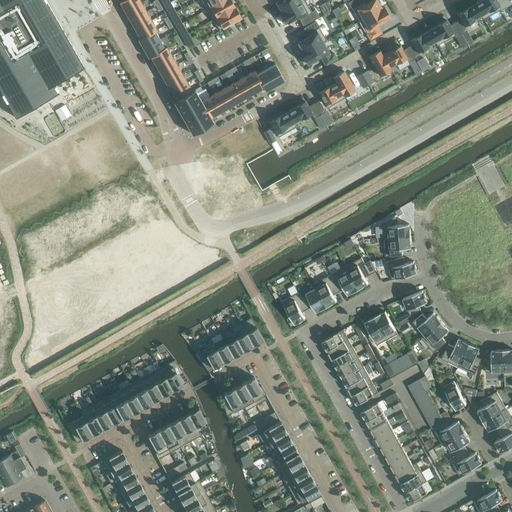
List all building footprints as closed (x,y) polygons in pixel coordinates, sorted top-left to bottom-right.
[(0,0),(0,92),(15,119),(58,94),(54,85),(84,68),(44,0),(0,0)] [(140,0),(123,0),(119,2),(125,12),(142,3),(140,0)] [(201,0),(207,9),(221,0),(201,0)] [(231,0),(221,0),(207,9),(213,19),(235,6),(231,0)] [(278,0),(276,2),(281,12),(280,13),(303,0),(278,0)] [(304,0),(303,0),(280,13),(286,24),(298,17),(303,24),(318,16),(315,10),(312,12),(304,0)] [(362,0),(353,0),(349,3),(359,21),(383,7),(382,8),(381,8),(377,0),(371,0),(365,4),(362,0)] [(481,0),(475,4),(482,17),(483,19),(501,9),(501,10),(507,7),(502,0),(481,0)] [(327,1),(320,5),(325,13),(332,10),(327,1)] [(170,2),(164,5),(167,10),(173,7),(170,2)] [(142,3),(125,12),(130,21),(147,11),(142,3)] [(460,19),(455,22),(461,34),(467,30),(465,27),(482,17),(475,4),(457,14),(460,19)] [(235,6),(213,19),(219,30),(241,17),(235,6)] [(338,18),(344,15),(339,6),(333,10),(338,18)] [(383,7),(359,21),(370,39),(381,33),(377,25),(389,18),(383,7)] [(147,11),(130,21),(135,30),(152,20),(147,11)] [(179,18),(173,21),(177,27),(182,24),(179,18)] [(152,20),(135,30),(140,39),(138,40),(157,29),(152,20)] [(446,20),(429,30),(435,41),(434,41),(437,46),(455,35),(455,37),(461,34),(455,22),(449,25),(446,20)] [(309,36),(298,43),(303,52),(302,54),(326,40),(316,22),(304,28),(309,36)] [(182,24),(177,27),(180,33),(186,30),(182,24)] [(157,29),(138,40),(143,49),(160,39),(155,31),(157,30),(157,29)] [(413,44),(408,47),(414,58),(420,55),(418,51),(434,41),(435,41),(429,30),(411,40),(413,44)] [(355,49),(361,46),(356,35),(350,38),(355,49)] [(188,39),(185,41),(189,48),(194,45),(190,38),(188,39)] [(160,39),(143,49),(148,58),(167,47),(167,46),(165,48),(160,39)] [(326,40),(302,54),(308,64),(320,57),(321,57),(325,65),(337,58),(334,53),(330,55),(323,42),(327,40),(326,40)] [(383,55),(383,56),(390,69),(407,59),(408,62),(414,58),(408,47),(402,50),(400,46),(383,55)] [(167,47),(148,58),(150,57),(155,65),(172,56),(167,47)] [(380,50),(369,57),(379,75),(390,69),(383,56),(383,55),(380,50)] [(172,56),(155,65),(160,74),(177,64),(172,56)] [(423,56),(416,61),(421,70),(428,66),(423,56)] [(177,64),(160,74),(165,83),(182,73),(177,64)] [(275,64),(265,69),(275,86),(285,81),(275,64)] [(265,69),(256,74),(263,88),(266,91),(275,86),(265,69)] [(367,70),(362,73),(368,85),(374,81),(367,70)] [(254,71),(245,76),(255,92),(263,88),(256,74),(254,71)] [(344,71),(333,77),(336,82),(344,95),(354,89),(344,71)] [(182,73),(165,83),(169,90),(170,92),(187,82),(182,73)] [(362,73),(356,76),(363,88),(368,85),(362,73)] [(245,76),(236,81),(246,98),(255,92),(245,76)] [(236,81),(227,86),(237,103),(246,98),(236,81)] [(187,82),(170,92),(175,100),(192,91),(187,82)] [(336,82),(319,92),(327,107),(345,97),(344,95),(336,82)] [(227,86),(218,91),(228,108),(237,103),(227,86)] [(175,100),(173,102),(176,106),(180,113),(189,130),(191,134),(213,121),(211,118),(201,101),(197,93),(195,89),(192,91),(175,100)] [(218,91),(210,96),(219,113),(228,108),(218,91)] [(201,101),(211,118),(219,113),(210,96),(201,101)] [(319,100),(313,103),(320,115),(325,112),(319,100)] [(305,101),(287,111),(294,122),(311,112),(314,118),(320,115),(313,103),(309,106),(308,106),(305,101)] [(66,104),(56,108),(61,119),(71,115),(66,104)] [(287,111),(270,122),(278,137),(296,126),(294,122),(287,111)] [(268,127),(263,130),(269,141),(274,138),(268,127)] [(277,139),(272,142),(277,152),(282,149),(277,139)] [(395,216),(383,223),(384,238),(411,236),(410,228),(409,229),(409,225),(409,224),(406,224),(403,224),(396,225),(395,216)] [(411,243),(411,236),(384,238),(386,256),(403,255),(402,248),(411,248),(411,247),(411,243)] [(362,257),(345,266),(358,290),(365,286),(364,285),(368,283),(365,277),(377,271),(371,260),(365,263),(362,257)] [(387,261),(392,279),(417,273),(417,272),(416,270),(417,270),(415,263),(414,264),(414,262),(414,261),(408,263),(405,263),(404,257),(387,261)] [(338,261),(328,265),(331,273),(341,268),(338,261)] [(345,266),(329,275),(338,292),(344,289),(347,295),(352,292),(352,293),(358,290),(345,266)] [(329,275),(313,284),(316,288),(326,307),(333,303),(337,301),(333,295),(338,292),(329,275)] [(307,295),(302,298),(308,309),(313,306),(316,312),(320,310),(326,307),(316,288),(306,293),(307,295)] [(403,298),(403,299),(407,309),(407,310),(408,310),(410,316),(421,311),(419,305),(424,303),(427,302),(427,301),(426,299),(427,299),(424,292),(423,293),(423,291),(422,290),(403,298)] [(282,301),(294,324),(297,323),(303,320),(303,319),(305,318),(302,312),(308,309),(302,298),(298,292),(282,301)] [(381,313),(374,317),(387,340),(398,334),(388,316),(387,314),(385,311),(381,313)] [(423,313),(413,321),(417,326),(418,327),(425,335),(442,321),(437,315),(436,316),(434,313),(433,312),(431,314),(429,316),(427,318),(423,313)] [(410,315),(403,319),(406,324),(413,320),(410,315)] [(251,317),(241,323),(253,345),(263,340),(251,317)] [(387,340),(374,317),(368,320),(369,320),(365,322),(366,325),(377,345),(387,340)] [(425,335),(421,338),(429,347),(433,352),(437,349),(446,341),(442,336),(444,334),(446,332),(449,330),(448,330),(446,327),(446,326),(442,321),(425,335)] [(231,328),(243,351),(253,345),(241,323),(240,323),(243,327),(233,332),(231,328)] [(408,324),(401,329),(405,334),(412,330),(408,324)] [(231,328),(221,334),(233,356),(243,351),(231,328)] [(324,344),(327,350),(348,338),(343,329),(323,341),(324,344)] [(211,339),(223,362),(233,356),(221,334),(220,334),(223,338),(213,343),(211,339)] [(329,353),(332,359),(353,347),(348,338),(327,350),(327,351),(328,350),(329,353)] [(449,343),(441,359),(458,367),(469,343),(463,340),(462,340),(459,339),(458,338),(457,341),(456,344),(455,346),(449,343)] [(203,349),(196,353),(207,371),(223,362),(211,339),(200,345),(203,349)] [(469,343),(458,367),(474,375),(482,359),(476,356),(477,354),(478,351),(480,348),(479,348),(475,347),(476,346),(469,343)] [(334,362),(337,368),(358,356),(353,347),(332,359),(332,360),(333,359),(334,361),(334,362)] [(491,359),(485,360),(485,372),(492,372),(493,372),(503,371),(504,376),(503,349),(496,350),(496,351),(492,351),(491,351),(491,354),(491,359)] [(510,349),(503,349),(504,376),(511,375),(511,349),(510,350),(510,349)] [(412,350),(406,354),(413,366),(419,363),(412,350)] [(406,354),(400,357),(407,369),(413,366),(406,354)] [(338,371),(342,377),(363,365),(358,356),(337,368),(338,368),(339,370),(338,371)] [(400,357),(395,360),(402,372),(407,369),(400,357)] [(395,360),(390,363),(396,375),(402,372),(395,360)] [(170,362),(160,368),(172,390),(189,381),(177,363),(172,366),(170,362)] [(423,364),(429,378),(434,376),(429,362),(423,364)] [(396,375),(390,363),(384,366),(391,378),(396,375)] [(342,377),(343,377),(344,379),(343,380),(347,386),(368,374),(363,365),(342,377)] [(160,368),(150,373),(162,395),(172,390),(160,368)] [(150,373),(140,379),(152,401),(162,395),(150,373)] [(347,386),(348,386),(349,388),(348,389),(352,395),(373,383),(368,374),(347,386)] [(425,375),(420,379),(423,384),(426,389),(427,391),(432,388),(425,375)] [(254,377),(243,382),(256,405),(266,399),(264,395),(266,394),(261,385),(259,386),(254,377)] [(391,378),(380,383),(384,389),(394,384),(391,378)] [(140,379),(130,384),(142,406),(152,401),(140,379)] [(408,385),(411,390),(423,384),(420,379),(408,385)] [(464,405),(466,404),(465,401),(463,398),(454,381),(443,387),(448,396),(445,398),(449,406),(453,404),(455,409),(458,408),(458,409),(464,405)] [(243,382),(233,388),(246,410),(256,405),(243,382)] [(373,383),(352,395),(353,395),(354,397),(353,398),(357,404),(378,392),(373,383)] [(130,384),(120,390),(132,412),(142,406),(130,384)] [(423,384),(411,390),(414,396),(426,389),(423,384)] [(233,388),(223,394),(228,403),(223,406),(226,415),(243,406),(246,410),(233,388)] [(414,396),(417,401),(429,394),(427,391),(426,389),(414,396)] [(120,390),(110,395),(122,417),(132,412),(120,390)] [(386,398),(389,404),(399,398),(396,392),(386,398)] [(506,408),(497,392),(480,401),(483,407),(478,410),(480,414),(479,414),(483,421),(502,410),(506,408)] [(417,401),(420,406),(432,400),(429,394),(417,401)] [(110,395),(100,401),(112,423),(122,417),(110,395)] [(420,406),(423,412),(435,405),(432,400),(420,406)] [(100,401),(90,406),(102,428),(112,423),(100,401)] [(366,420),(366,421),(383,411),(378,402),(361,411),(365,418),(367,420),(366,420)] [(398,403),(393,406),(396,412),(401,408),(398,403)] [(423,412),(426,417),(438,410),(435,405),(423,412)] [(90,406),(80,412),(92,434),(102,428),(90,406)] [(198,407),(188,413),(203,440),(198,431),(209,425),(205,416),(204,417),(198,407)] [(426,417),(429,422),(441,416),(438,410),(426,417)] [(507,420),(502,410),(483,421),(486,427),(487,427),(489,431),(495,427),(498,432),(508,426),(506,421),(507,420)] [(267,424),(279,417),(275,411),(263,418),(267,424)] [(371,429),(371,430),(388,420),(383,411),(366,421),(369,427),(370,427),(371,429)] [(82,416),(66,425),(76,443),(92,434),(80,412),(82,416)] [(403,412),(396,416),(400,423),(407,419),(403,412)] [(188,413),(178,419),(193,445),(203,440),(188,413)] [(429,422),(432,428),(433,427),(444,421),(441,416),(429,422)] [(465,431),(465,430),(461,424),(458,420),(453,424),(449,418),(444,421),(433,427),(442,444),(446,441),(465,431)] [(178,419),(168,424),(183,451),(193,445),(178,419)] [(376,438),(376,439),(393,429),(388,420),(371,430),(374,436),(375,436),(376,438)] [(287,431),(286,431),(281,421),(263,431),(268,441),(287,431)] [(168,424),(158,430),(173,457),(183,451),(168,424)] [(511,424),(508,426),(498,432),(501,438),(495,441),(496,444),(499,450),(500,450),(501,452),(511,445),(511,424)] [(381,447),(381,448),(398,438),(393,429),(376,439),(379,445),(380,444),(381,447)] [(158,430),(148,435),(153,445),(151,446),(156,454),(168,448),(172,457),(173,457),(158,430)] [(241,431),(235,434),(238,439),(244,436),(241,431)] [(287,431),(268,441),(274,451),(269,453),(270,454),(292,441),(287,431)] [(453,450),(456,455),(467,449),(464,444),(470,441),(468,437),(465,431),(446,441),(451,451),(453,450)] [(386,456),(403,447),(398,438),(381,448),(384,454),(385,453),(386,456)] [(292,441),(270,454),(275,464),(298,451),(292,441)] [(21,457),(26,454),(19,443),(14,446),(16,450),(17,450),(21,457)] [(390,465),(391,465),(408,456),(403,447),(386,456),(389,463),(390,462),(391,465),(390,465)] [(467,449),(456,455),(450,459),(459,475),(482,463),(480,460),(481,460),(478,454),(477,454),(476,452),(470,455),(467,449)] [(16,450),(1,459),(13,480),(22,474),(20,470),(26,466),(21,457),(17,450),(16,450)] [(121,450),(103,460),(109,470),(105,472),(105,473),(127,460),(121,450)] [(298,451),(275,464),(281,474),(303,461),(298,451)] [(249,453),(241,457),(244,467),(253,462),(249,453)] [(395,474),(396,474),(417,463),(417,462),(412,465),(408,456),(391,465),(394,472),(395,471),(396,474),(395,474)] [(13,480),(1,459),(0,459),(0,480),(0,481),(3,485),(12,480),(13,480)] [(214,459),(207,463),(212,471),(219,468),(214,459)] [(127,460),(105,473),(110,483),(133,470),(127,460)] [(303,461),(281,474),(286,484),(309,471),(303,461)] [(400,483),(401,483),(422,472),(417,463),(396,474),(399,481),(400,480),(401,483),(400,483)] [(181,471),(178,465),(166,472),(169,478),(181,471)] [(257,467),(249,471),(252,476),(260,471),(257,467)] [(110,483),(115,481),(120,490),(138,480),(133,470),(110,483)] [(309,471),(286,484),(292,494),(314,481),(309,471)] [(189,472),(171,482),(177,492),(195,482),(189,472)] [(405,492),(427,480),(422,472),(401,483),(404,490),(405,489),(406,491),(405,492)] [(195,482),(177,492),(182,502),(205,490),(199,479),(195,482)] [(138,480),(120,490),(126,500),(144,490),(138,480)] [(427,480),(405,492),(409,498),(410,498),(411,501),(428,492),(423,483),(427,481),(427,480)] [(314,481),(292,494),(297,504),(320,492),(314,481)] [(476,500),(474,501),(479,511),(492,511),(499,508),(496,503),(497,503),(499,501),(502,500),(502,499),(501,497),(502,497),(498,491),(497,491),(497,490),(496,489),(476,500)] [(144,490),(126,500),(131,510),(126,511),(127,511),(149,500),(144,490)] [(187,511),(210,500),(205,490),(182,502),(187,511)] [(322,495),(310,502),(312,506),(313,508),(325,501),(322,495)] [(114,499),(109,502),(112,507),(117,504),(114,499)] [(269,499),(262,503),(265,508),(272,504),(269,499)] [(36,511),(51,511),(45,500),(33,506),(36,511)] [(149,500),(127,511),(151,511),(155,510),(149,500)] [(211,511),(216,510),(210,500),(187,511),(211,511)]
